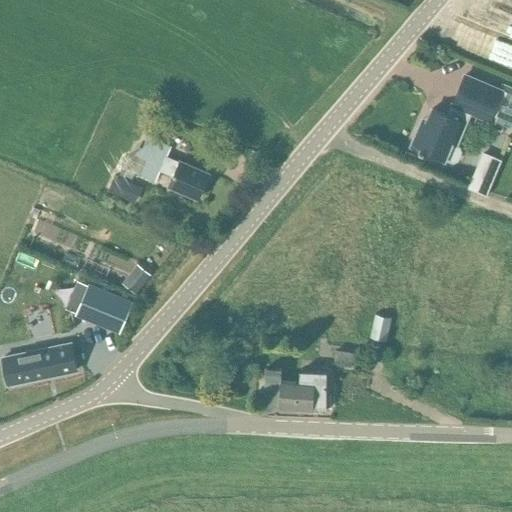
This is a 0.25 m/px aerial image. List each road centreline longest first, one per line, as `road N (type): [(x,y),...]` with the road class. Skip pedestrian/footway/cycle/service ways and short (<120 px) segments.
road 1 (unclassified): [(106,392),(438,0)]
road 2 (tertiary): [(0,489),(141,434),(269,426)]
road 3 (tertiary): [(269,426),(511,437)]
road 4 (unclassified): [(269,426),(106,392)]
